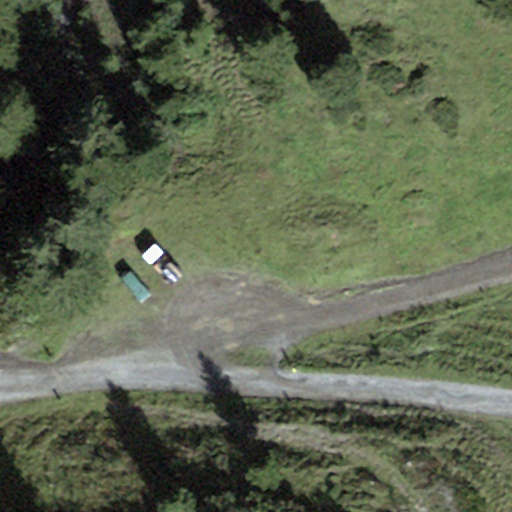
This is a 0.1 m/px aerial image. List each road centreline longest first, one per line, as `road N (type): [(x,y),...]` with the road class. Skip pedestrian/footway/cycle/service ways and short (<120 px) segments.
road 1 (track): [(511,406),(157,370),(0,382)]
road 2 (track): [(157,370),(511,276)]
